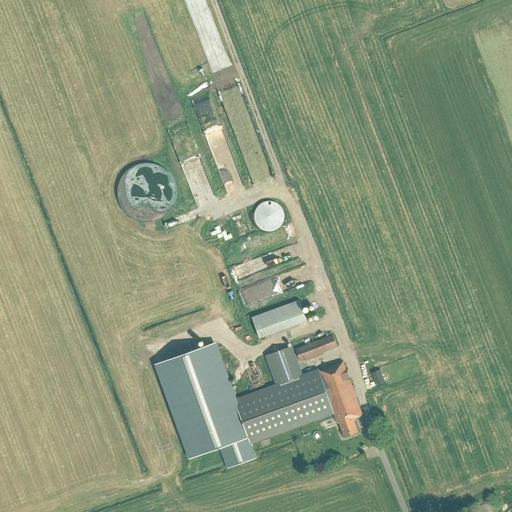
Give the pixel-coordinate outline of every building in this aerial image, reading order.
[(252,182),(225,100),(211,104),(213,109),(208,110),(228,171),(232,170),(235,179),(242,176),(245,184),(252,182)] [(281,206),(277,203),(273,201),(270,201),(268,201),(265,202),(263,203),(261,203),(259,205),(256,209),(254,212),(254,216),(254,220),(255,223),(257,226),(259,228),(261,230),(264,231),(266,232),(269,232),(273,231),(276,230),(278,229),(281,226),(283,224),(284,220),(284,216),(284,213),(283,209),(281,206)] [(241,263),(245,278),(293,263),(288,248),(241,263)] [(259,300),(294,288),(295,288),(314,281),(319,281),(319,269),(317,263),(315,263),(292,271),(294,271),(274,278),(272,278),(258,284),(257,296),(259,300)] [(322,295),(318,300),(325,305),(328,299),(322,295)] [(251,317),(259,337),(306,320),(298,299),(251,317)] [(337,346),(333,335),(295,349),(299,361),(337,346)] [(191,351),(154,364),(189,459),(220,448),(227,469),(256,458),(250,441),(333,412),(337,424),(344,437),(358,432),(353,418),(361,415),(342,362),(302,376),(292,347),(266,356),(276,383),(237,398),(216,342),(198,349),(196,343),(189,346),(191,351)] [(385,379),(394,376),(389,364),(381,367),(385,379)] [(385,382),(380,370),(372,373),(376,385),(385,382)]
